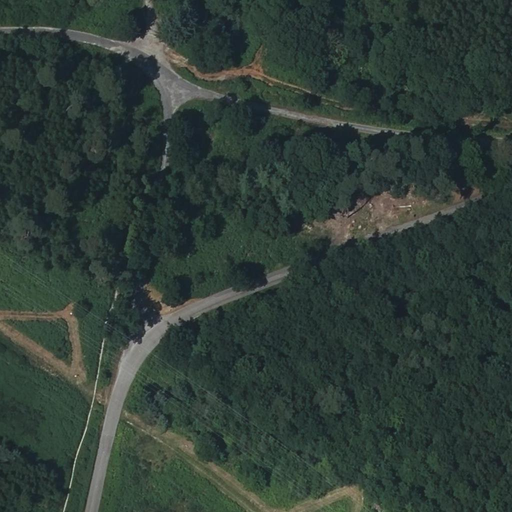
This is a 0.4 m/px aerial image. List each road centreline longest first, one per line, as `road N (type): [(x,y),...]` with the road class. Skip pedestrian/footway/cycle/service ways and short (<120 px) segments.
road 1 (tertiary): [(511,190),(191,309),(148,340)]
road 2 (unclassified): [(511,142),(315,125),(158,73)]
road 3 (unclassified): [(158,73),(168,150),(138,307),(148,340)]
road 4 (tertiary): [(148,340),(114,418),(93,511)]
road 5 (unclassified): [(0,32),(105,41),(158,73)]
road 6 (track): [(116,412),(247,511)]
